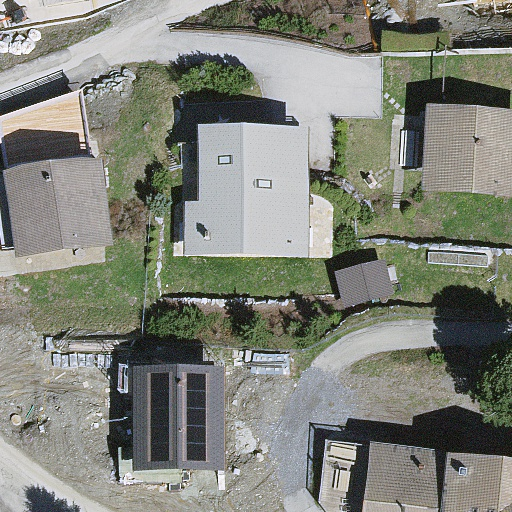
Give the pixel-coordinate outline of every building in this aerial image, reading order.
[(97,0),(0,0),(0,22),(98,3),(97,0)] [(511,123),(429,119),(424,203),(511,207),(511,123)] [(309,143),(200,142),(200,211),(183,211),(183,266),(309,266),(309,143)] [(103,174),(0,187),(11,268),(114,255),(103,174)] [(387,270),(338,285),(347,314),(395,300),(387,270)] [(133,472),(231,471),(229,370),(132,371),(133,472)] [(498,396),(432,387),(422,463),(488,471),(498,396)] [(442,511),(449,466),(422,463),(329,451),(321,511),(442,511)] [(511,511),(511,473),(488,471),(449,466),(442,511),(511,511)]
